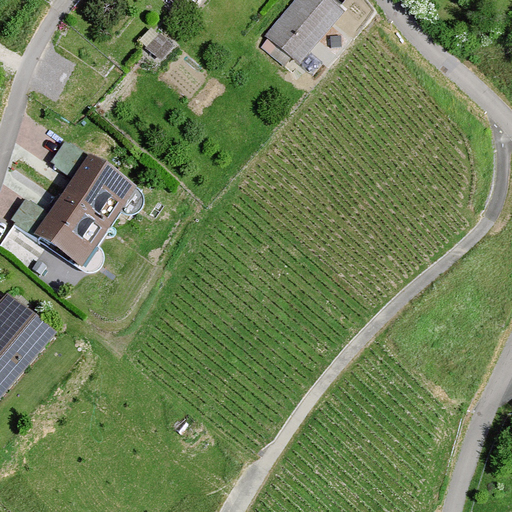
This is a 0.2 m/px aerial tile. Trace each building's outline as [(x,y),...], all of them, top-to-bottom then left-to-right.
[(340,17),(320,0),(296,0),(263,38),(296,66),(340,17)] [(68,136),(52,159),(69,171),(86,149),(68,136)] [(131,196),(84,162),(29,240),(76,273),(131,196)] [(13,217),(34,228),(45,205),(25,195),(13,217)] [(0,396),(51,342),(3,299),(0,302),(0,396)]
